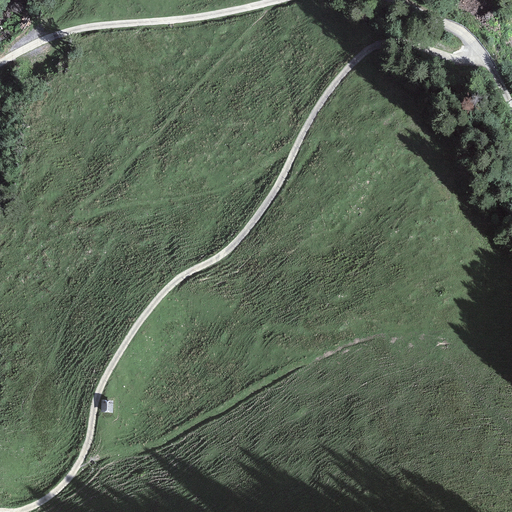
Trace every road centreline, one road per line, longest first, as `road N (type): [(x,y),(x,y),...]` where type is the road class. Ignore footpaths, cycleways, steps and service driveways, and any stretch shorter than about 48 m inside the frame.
road 1 (track): [(484,54),(454,58),(396,41),(351,64),(314,111),(256,217),(225,252),(167,288),(122,347),(64,483),(27,508),(0,511)]
road 2 (unclassified): [(0,59),(78,25),(266,0)]
